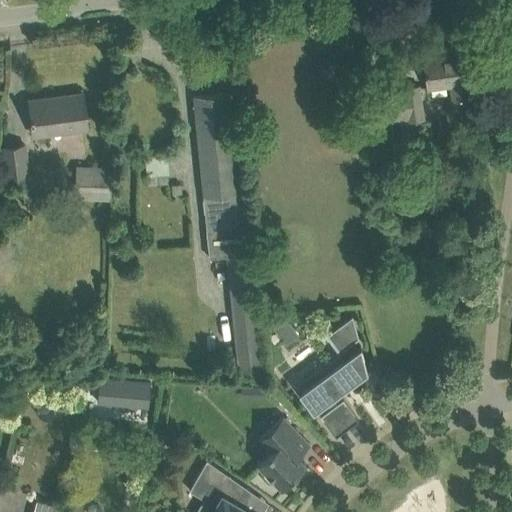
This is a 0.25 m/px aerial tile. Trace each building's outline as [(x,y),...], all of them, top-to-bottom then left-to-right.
[(424,58),(427,78),(427,86),(451,83),(453,99),(467,97),(465,81),(467,81),(466,68),(463,48),(449,50),(449,54),(424,58)] [(365,94),(368,124),(421,118),(417,88),(365,94)] [(195,115),(206,228),(210,258),(226,256),(239,377),(261,375),(248,254),(252,253),(249,224),(242,225),(231,111),(229,91),(193,95),(195,115)] [(29,100),(32,120),(34,135),(88,127),(83,93),(29,100)] [(3,147),(6,179),(22,177),(24,202),(39,200),(36,174),(27,175),(24,145),(3,147)] [(112,168),(76,167),(75,198),(111,199),(112,168)] [(147,175),(147,185),(168,183),(167,173),(147,175)] [(408,246),(407,234),(393,235),(394,247),(408,246)] [(332,430),(336,435),(358,419),(354,414),(354,413),(343,398),(337,402),(333,396),(367,370),(361,345),(355,349),(350,343),(358,337),(352,314),(324,335),(337,353),(346,346),(350,352),(319,376),(315,370),(302,379),(307,385),(298,391),(313,411),(325,402),(329,408),(320,415),(331,430),(332,430)] [(99,376),(97,401),(148,405),(150,380),(99,376)] [(283,415),(258,439),(270,451),(258,463),(264,469),(264,474),(270,480),(275,480),(281,487),(306,464),(297,455),(309,443),(283,415)] [(252,490),(235,479),(207,459),(189,489),(216,505),(211,511),(253,511),(243,506),(252,490)] [(54,511),(56,503),(36,498),(32,511),(54,511)]
